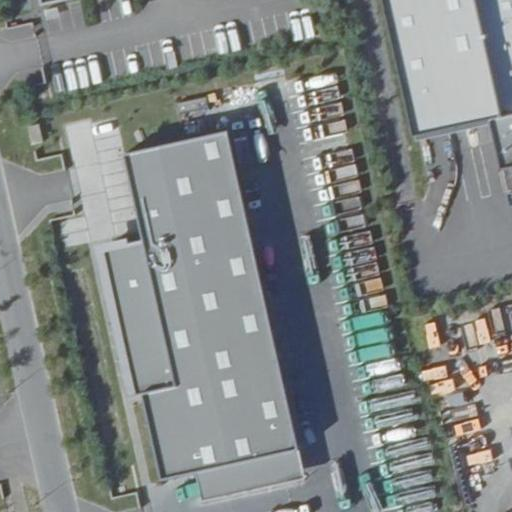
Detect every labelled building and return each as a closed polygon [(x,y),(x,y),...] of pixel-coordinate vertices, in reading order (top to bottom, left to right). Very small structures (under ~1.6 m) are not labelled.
[(511,0),(385,0),(416,137),(491,120),(502,171),(511,168),(511,0)] [(40,125),(29,127),(33,144),(44,142),(40,125)] [(230,131),(125,154),(145,241),(112,248),(119,277),(109,279),(104,280),(108,299),(114,298),(121,327),(115,328),(128,386),(134,385),(136,394),(130,396),(131,398),(144,395),(164,481),(198,473),(301,450),(230,131)] [(112,248),(103,250),(109,279),(119,277),(112,248)] [(301,450),(198,473),(205,502),(308,479),(301,450)]
